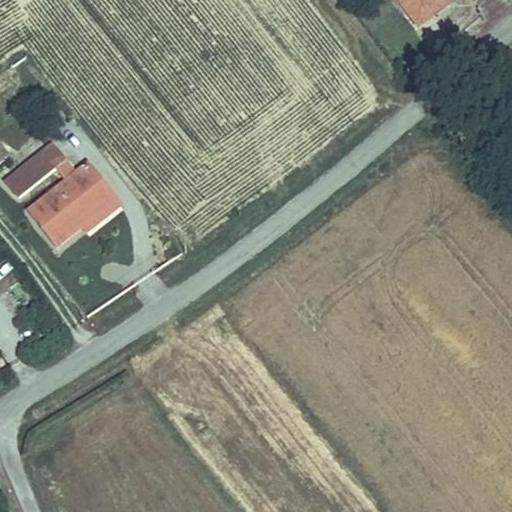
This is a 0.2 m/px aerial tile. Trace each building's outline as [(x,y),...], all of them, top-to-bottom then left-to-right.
[(445,0),(390,0),(416,34),(451,7),(445,0)] [(491,85),(505,101),(511,95),(511,74),(508,70),(491,85)] [(482,121),(505,101),(491,85),(468,105),(482,121)] [(0,163),(10,155),(0,142),(0,163)] [(51,145),(4,184),(17,200),(64,161),(51,145)] [(87,165),(29,212),(56,245),(81,224),(114,199),(87,165)] [(114,199),(81,224),(88,232),(120,206),(114,199)]
